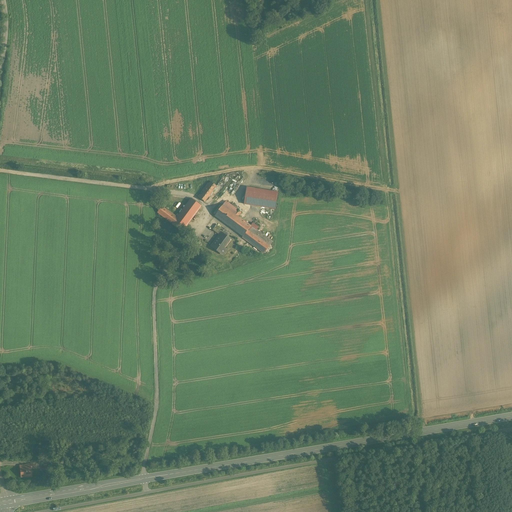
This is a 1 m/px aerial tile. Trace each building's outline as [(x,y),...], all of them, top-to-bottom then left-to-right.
[(217,186),(209,181),(197,197),(205,202),(217,186)] [(276,196),(247,191),(244,203),(274,208),(276,196)] [(201,206),(191,199),(177,217),(173,224),(172,225),(182,232),(201,206)] [(241,213),(226,201),(215,216),(243,237),(242,237),(264,254),(272,242),(238,217),(241,213)] [(157,213),(173,224),(177,217),(162,206),(157,213)] [(224,231),(221,228),(219,230),(219,231),(214,227),(212,230),(220,235),(212,246),(222,254),(226,250),(223,248),(230,239),(227,237),(222,234),(223,232),(224,232),(224,231),(225,232),(225,231),(224,231)] [(40,468),(40,470),(49,470),(48,458),(41,459),(41,467),(40,468)] [(31,462),(21,463),(22,476),(33,475),(31,462)]
